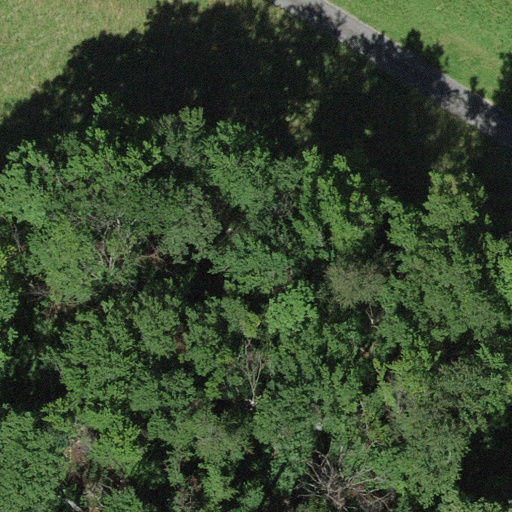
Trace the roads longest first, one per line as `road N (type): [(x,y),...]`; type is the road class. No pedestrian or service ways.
road 1 (track): [(511,211),(163,182),(0,221)]
road 2 (unclassified): [(290,0),(511,131)]
